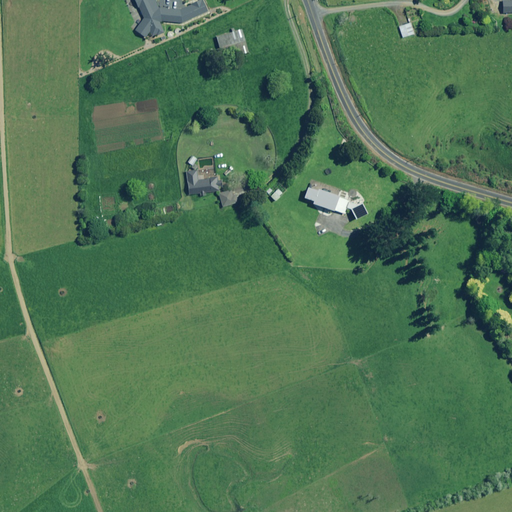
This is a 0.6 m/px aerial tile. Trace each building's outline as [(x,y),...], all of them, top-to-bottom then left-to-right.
[(149,32),(152,36),(157,35),(157,36),(162,34),(161,21),(182,23),(184,22),(184,23),(206,13),(208,12),(202,1),(181,10),(158,8),(154,0),(134,0),(144,18),(142,20),(135,31),(145,38),(149,32)] [(511,0),(502,1),(503,13),(511,13),(511,0)] [(413,34),(410,24),(399,27),(402,38),(413,34)] [(240,41),(237,31),(216,37),(219,48),(240,41)] [(221,182),(218,182),(218,178),(198,180),(196,170),(186,172),(189,195),(200,193),(200,196),(204,195),(204,193),(220,191),(219,187),(222,186),(221,182)] [(258,196),(253,182),(218,193),(223,207),(258,196)] [(313,204),(334,212),(334,211),(344,214),(345,209),(350,210),(355,220),(367,214),(361,203),(356,205),(348,202),(348,201),(317,190),(317,191),(308,188),(304,198),(313,202),(313,204)] [(282,194),(277,189),(270,197),(275,201),(282,194)]
